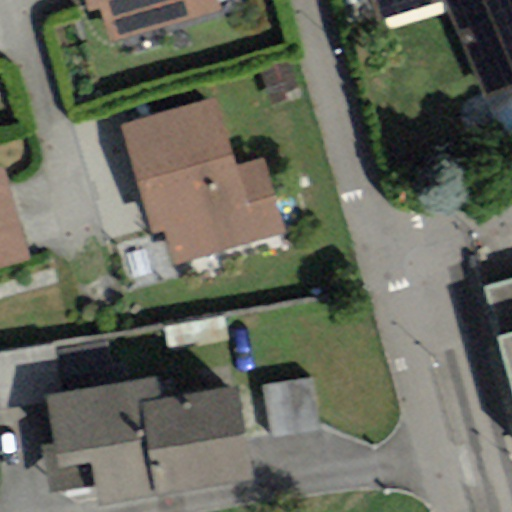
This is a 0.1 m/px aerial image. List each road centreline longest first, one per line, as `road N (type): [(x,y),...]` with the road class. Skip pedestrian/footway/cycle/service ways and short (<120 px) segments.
road 1 (residential): [(455,511),(374,241)]
road 2 (residential): [(374,241),(304,0)]
road 3 (residential): [(374,241),(511,202)]
